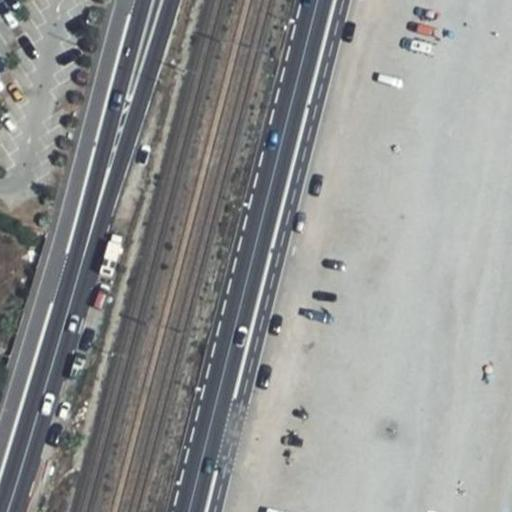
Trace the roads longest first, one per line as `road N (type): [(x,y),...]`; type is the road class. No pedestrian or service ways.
road 1 (primary): [(193,511),(323,0)]
road 2 (primary): [(0,489),(149,0)]
